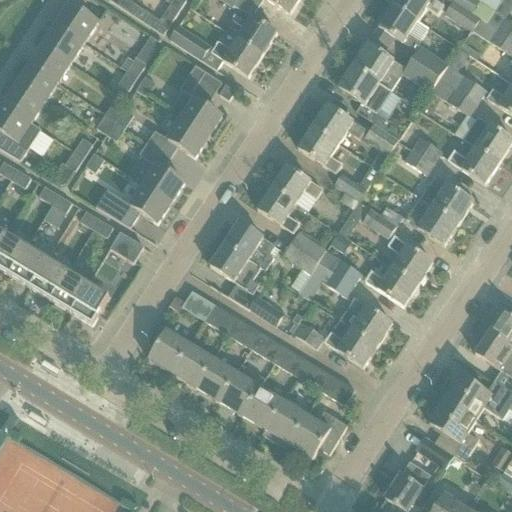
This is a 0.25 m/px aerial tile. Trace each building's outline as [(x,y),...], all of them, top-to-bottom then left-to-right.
[(134,6),(123,0),(110,0),(109,3),(164,39),(184,7),(175,1),(161,23),(134,6)] [(244,1),(241,0),(215,0),(232,11),(234,8),(237,11),(244,1)] [(261,0),(290,19),(301,0),(261,0)] [(428,0),(398,0),(393,9),(418,25),(427,11),(438,19),(444,10),(428,0)] [(481,0),(479,3),(473,0),(446,0),(447,0),(454,5),(480,22),(487,27),(494,16),(494,15),(504,0),(481,0)] [(480,22),(454,5),(445,19),(471,35),(480,22)] [(71,9),(57,29),(84,47),(98,26),(71,9)] [(378,31),(395,42),(415,55),(422,45),(420,44),(429,31),(418,25),(393,9),(378,31)] [(238,42),(263,59),(277,37),(241,13),(233,24),(245,32),(238,42)] [(511,27),(494,16),(487,27),(511,42),(511,27)] [(511,57),(511,42),(487,27),(480,22),(471,35),(471,36),(472,34),(510,59),(511,57)] [(57,29),(44,49),(71,67),(84,47),(57,29)] [(217,74),(223,65),(248,82),(263,59),(238,42),(230,54),(219,46),(214,53),(179,30),(170,43),(217,74)] [(459,33),(454,41),(462,47),(467,38),(459,33)] [(476,64),(481,57),(463,46),(460,52),(476,64)] [(353,70),(390,95),(400,81),(405,73),(368,48),(353,70)] [(31,69),(58,87),(71,67),(44,49),(31,69)] [(439,83),(449,69),(422,51),(413,65),(439,83)] [(136,62),(127,75),(137,82),(146,68),(136,62)] [(431,95),(439,83),(413,65),(412,66),(414,68),(405,81),(430,97),(431,95)] [(31,69),(18,89),(45,107),(58,87),(31,69)] [(463,83),(465,79),(449,69),(439,83),(479,109),(486,97),(463,83)] [(338,92),(355,103),(376,117),(384,107),(382,106),(390,95),(353,70),(338,92)] [(137,82),(127,75),(118,88),(128,95),(137,82)] [(155,87),(145,80),(136,94),(146,100),(155,87)] [(472,122),(479,109),(439,83),(431,95),(448,105),(447,106),(472,122)] [(487,103),(508,117),(511,119),(511,88),(505,100),(494,93),(487,103)] [(32,127),(45,107),(18,89),(5,109),(32,127)] [(229,105),(236,95),(226,89),(219,98),(229,105)] [(209,142),(222,121),(195,103),(182,123),(209,142)] [(116,125),(124,112),(114,105),(105,118),(116,125)] [(32,127),(5,109),(0,116),(0,136),(1,137),(0,137),(0,153),(20,166),(41,134),(32,127)] [(360,142),(365,134),(327,109),(313,131),(339,148),(349,134),(360,142)] [(126,132),(134,119),(124,112),(116,125),(126,132)] [(107,139),(116,125),(105,118),(96,132),(107,139)] [(500,167),(511,148),(511,143),(478,121),(472,129),(463,143),(475,151),(475,150),(500,167)] [(195,162),(209,142),(182,123),(169,144),(155,135),(147,146),(171,162),(178,151),(195,162)] [(117,145),(126,132),(116,125),(107,139),(117,145)] [(379,174),(399,143),(373,128),(363,143),(380,154),(370,169),(379,174)] [(332,160),(339,148),(313,131),(298,153),(336,178),(343,168),(332,160)] [(409,131),(401,144),(411,151),(419,138),(409,131)] [(413,152),(412,153),(415,154),(435,167),(442,156),(420,141),(413,152)] [(84,162),(93,148),(83,142),(74,155),(84,162)] [(163,173),(171,162),(147,146),(139,158),(157,170),(144,190),(171,207),(185,187),(163,173)] [(485,189),(500,167),(475,150),(475,151),(467,163),(455,155),(449,165),(485,189)] [(427,179),(435,167),(415,154),(412,153),(404,164),(427,179)] [(84,162),(74,155),(65,168),(75,175),(84,162)] [(95,157),(86,170),(96,177),(104,164),(95,157)] [(18,174),(4,166),(0,172),(0,177),(11,184),(18,174)] [(335,190),(344,196),(344,195),(345,195),(359,205),(379,174),(371,169),(359,189),(343,178),(335,190)] [(287,170),(272,192),(297,208),(306,195),(316,202),(322,193),(287,170)] [(31,182),(18,174),(11,184),(25,192),(31,182)] [(421,202),(460,227),(474,206),(457,195),(436,181),(421,202)] [(59,199),(45,190),(39,201),(53,209),(59,199)] [(158,228),(171,207),(144,190),(131,209),(108,194),(96,211),(130,233),(140,217),(158,228)] [(257,214),(274,225),(293,238),(300,228),(289,220),(297,208),(272,192),(257,214)] [(353,213),(359,205),(345,195),(344,195),(344,196),(339,204),(353,213)] [(72,207),(59,199),(53,209),(66,217),(72,207)] [(444,251),(460,227),(421,202),(413,214),(414,215),(406,225),(444,251)] [(380,218),(359,205),(353,213),(338,235),(346,240),(359,222),(363,225),(389,243),(398,230),(389,225),(383,221),(380,218)] [(398,230),(404,222),(385,210),(380,218),(383,221),(389,225),(398,230)] [(100,224),(86,215),(80,226),(94,234),(100,224)] [(113,232),(100,224),(94,234),(107,242),(113,232)] [(239,226),(225,248),(260,271),(265,275),(274,261),(269,258),(269,257),(275,249),(239,226)] [(120,236),(110,253),(134,268),(144,251),(134,244),(120,236)] [(318,266),(326,255),(299,237),(291,248),(318,266)] [(337,237),(330,248),(343,256),(350,245),(337,237)] [(6,239),(0,249),(0,272),(10,279),(27,251),(6,239)] [(393,271),(419,288),(433,267),(417,256),(395,242),(390,250),(402,258),(393,271)] [(210,270),(227,281),(246,294),(253,284),(252,283),(260,271),(225,248),(210,270)] [(318,266),(291,248),(283,261),(307,277),(301,286),(304,288),(318,266)] [(27,251),(10,279),(30,291),(47,264),(27,251)] [(326,255),(318,266),(354,289),(362,279),(326,255)] [(68,276),(47,264),(30,291),(51,304),(68,276)] [(318,266),(304,288),(298,297),(308,303),(320,285),(346,302),(354,289),(318,266)] [(366,286),(387,301),(404,311),(419,288),(393,271),(384,284),(372,276),(366,286)] [(88,289),(68,276),(51,304),(72,316),(88,289)] [(109,302),(88,289),(72,316),(93,329),(109,302)] [(193,293),(184,306),(186,307),(183,310),(206,324),(216,307),(193,293)] [(284,317),(258,300),(250,311),(276,329),(284,317)] [(175,301),(170,310),(180,316),(183,310),(186,307),(184,306),(175,301)] [(393,328),(376,317),(354,302),(349,310),(340,324),(379,350),(393,328)] [(229,338),(234,330),(234,319),(216,307),(206,324),(229,338)] [(511,319),(504,315),(490,336),(508,348),(511,350),(511,319)] [(364,373),(379,350),(340,324),(326,344),(324,347),(364,373)] [(316,353),(323,342),(323,341),(302,327),(294,339),(316,353)] [(168,375),(172,378),(190,347),(158,328),(149,342),(150,347),(156,351),(149,364),(150,365),(150,363),(168,374),(168,375)] [(257,344),(258,333),(234,330),(229,338),(252,353),(257,344)] [(490,336),(475,358),(492,369),(501,375),(511,381),(511,350),(508,348),(490,336)] [(280,358),(282,347),(257,344),(252,353),(275,367),(280,358)] [(190,347),(172,378),(173,379),(174,378),(192,388),(191,389),(196,392),(214,362),(190,347)] [(303,373),(305,361),(280,358),(275,367),(298,381),(303,373)] [(214,403),(219,406),(237,376),(236,376),(214,362),(196,392),(197,393),(197,392),(215,402),(214,403)] [(237,417),(242,420),(260,390),(264,383),(241,369),(236,376),(237,376),(219,406),(220,407),(220,406),(238,417),(237,417)] [(326,387),(327,376),(303,373),(298,381),(321,395),(326,387)] [(460,381),(445,404),(476,424),(484,412),(503,423),(510,427),(511,424),(511,397),(494,386),(486,397),(460,381)] [(355,394),(348,389),(326,387),(321,395),(345,410),(355,394)] [(260,390),(242,420),(243,421),(244,420),(261,431),(260,431),(266,435),(284,405),(260,390)] [(476,424),(445,404),(430,428),(444,437),(437,448),(448,455),(465,466),(479,444),(468,437),(476,424)] [(284,405),(266,435),(263,439),(277,447),(281,442),(284,445),(288,448),(306,419),(284,405)] [(346,429),(331,419),(324,416),(318,426),(306,419),(288,448),(290,449),(290,448),(308,459),(307,459),(313,463),(319,453),(330,459),(348,430),(346,429)] [(418,453),(446,471),(453,461),(425,442),(418,453)] [(511,456),(503,451),(493,467),(505,474),(511,461),(511,456)] [(511,461),(505,474),(503,476),(504,476),(511,481),(511,461)] [(400,511),(409,511),(431,480),(410,466),(401,479),(394,489),(390,486),(384,495),(388,498),(385,502),(400,511)] [(511,481),(504,476),(497,486),(511,495),(511,481)] [(423,510),(426,511),(437,511),(445,500),(434,493),(423,510)] [(464,511),(445,500),(437,511),(464,511)]
